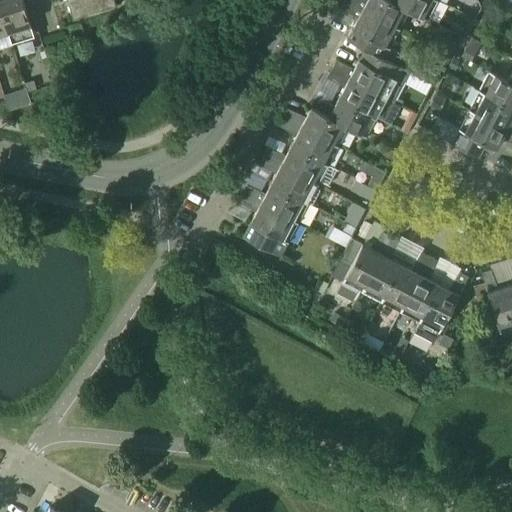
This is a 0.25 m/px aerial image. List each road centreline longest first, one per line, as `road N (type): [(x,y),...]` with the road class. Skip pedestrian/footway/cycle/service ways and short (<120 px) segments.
road 1 (tertiary): [(0,157),(95,177),(155,175),(181,164),(230,106)]
road 2 (residential): [(397,218),(430,157),(441,154),(511,186)]
road 3 (residential): [(0,500),(15,470),(33,462),(123,511)]
road 4 (residential): [(260,124),(279,87),(306,72),(323,41),(322,0)]
road 5 (residential): [(198,239),(260,124)]
road 6 (residential): [(397,218),(472,256),(511,245)]
